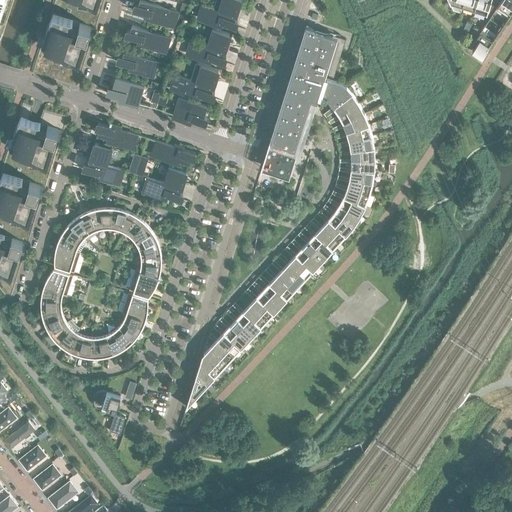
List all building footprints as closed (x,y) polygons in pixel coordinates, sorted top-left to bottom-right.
[(0,0),(0,7),(8,11),(11,0),(0,0)] [(55,0),(49,21),(46,31),(42,42),(33,72),(77,86),(92,39),(92,38),(95,29),(95,28),(103,0),(55,0)] [(143,0),(139,0),(136,11),(146,14),(145,17),(149,19),(150,15),(174,22),(176,15),(178,16),(179,11),(143,0)] [(215,0),(214,7),(236,14),(240,0),(215,0)] [(461,12),(462,6),(464,0),(449,0),(453,9),(461,12)] [(477,0),(464,0),(462,6),(474,10),(477,0)] [(491,15),(495,9),(500,1),(498,0),(477,0),(474,10),(487,14),(487,13),(491,15)] [(511,0),(501,0),(500,1),(495,9),(507,18),(511,10),(511,0)] [(214,7),(201,3),(200,8),(202,8),(200,15),(232,25),(236,14),(214,7)] [(472,23),(470,22),(467,21),(463,30),(467,32),(468,32),(472,23)] [(132,25),(128,36),(138,39),(137,43),(141,44),(142,41),(166,48),(168,41),(170,42),(171,37),(132,25)] [(329,102),(333,105),(351,91),(346,85),(339,80),(333,79),(346,38),(306,26),(292,69),(270,140),(295,147),(310,98),(317,100),(318,96),(321,97),(320,98),(326,99),(328,99),(329,102)] [(484,26),(482,28),(480,32),(479,33),(472,42),(472,43),(484,52),(492,40),(496,34),(484,26)] [(207,45),(225,50),(230,33),(212,27),(207,44),(207,45)] [(470,41),(472,42),(479,33),(472,32),(472,34),(470,41)] [(221,61),(225,50),(207,45),(207,44),(190,39),(189,44),(190,44),(188,51),(221,61)] [(124,50),(120,62),(130,65),(129,68),(133,70),(134,66),(153,72),(155,65),(157,66),(158,61),(124,50)] [(196,62),(191,78),(191,79),(213,86),(219,69),(196,62)] [(191,79),(191,78),(174,73),(173,78),(175,79),(172,85),(210,97),(213,86),(191,79)] [(141,89),(143,90),(144,85),(116,76),(110,93),(137,102),(141,89)] [(158,102),(162,90),(155,88),(151,100),(158,102)] [(169,92),(162,90),(158,102),(165,104),(169,92)] [(339,114),(359,101),(352,91),(351,91),(333,105),(323,113),(326,116),(336,109),(339,114)] [(179,101),(175,114),(202,122),(207,105),(179,96),(177,100),(179,101)] [(339,114),(328,120),(330,123),(341,117),(343,122),(365,112),(359,101),(339,114)] [(29,119),(33,106),(23,102),(0,175),(0,289),(9,301),(24,254),(24,253),(27,244),(27,243),(42,198),(42,196),(45,188),(45,187),(67,116),(43,109),(39,122),(34,121),(29,119)] [(343,122),(332,127),(334,130),(345,126),(347,131),(370,123),(365,112),(343,122)] [(137,138),(138,133),(101,122),(98,134),(133,145),(135,138),(137,138)] [(347,131),(335,134),(336,137),(348,134),(349,139),(349,140),(373,134),(370,123),(347,131)] [(349,140),(349,139),(338,142),(338,145),(350,143),(351,149),(375,146),(373,134),(349,140)] [(154,151),(189,163),(193,151),(156,139),(154,144),(156,145),(154,151)] [(95,141),(90,158),(107,164),(107,163),(113,147),(95,141)] [(351,149),(339,150),(339,153),(351,153),(351,158),(376,158),(375,146),(351,149)] [(134,153),(130,165),(137,167),(141,155),(134,153)] [(137,167),(144,169),(148,157),(141,155),(137,167)] [(125,169),(107,163),(107,164),(90,158),(86,170),(119,180),(121,173),(123,173),(125,169)] [(351,158),(340,158),(340,161),(351,162),(351,167),(375,170),(376,158),(351,158)] [(169,164),(164,181),(181,187),(187,170),(169,164)] [(350,171),(350,176),(350,177),(373,181),(375,170),(351,167),(339,166),(339,169),(350,171)] [(350,177),(350,176),(338,174),(337,177),(349,180),(347,186),(370,193),(373,181),(350,177)] [(164,181),(147,176),(145,180),(147,181),(145,188),(178,198),(181,187),(164,181)] [(347,186),(336,182),(335,185),(346,189),(344,194),(366,204),(370,193),(347,186)] [(342,198),(340,203),(339,203),(360,215),(366,204),(344,194),(333,189),(332,192),(342,198)] [(339,203),(340,203),(329,196),(328,199),(337,206),(334,210),(354,225),(360,215),(339,203)] [(346,234),(354,225),(334,210),(325,203),(323,206),(332,213),(329,217),(328,218),(346,234)] [(111,226),(112,206),(104,206),(96,207),(89,209),(96,228),(100,227),(103,227),(107,226),(111,226)] [(120,229),(125,231),(135,213),(128,210),(120,207),(112,206),(111,226),(116,227),(120,229)] [(75,217),(69,223),(84,237),(88,233),(92,230),(96,228),(89,209),(82,213),(75,217)] [(328,218),(329,217),(320,209),(317,212),(326,220),(322,225),(340,241),(346,234),(328,218)] [(136,241),(153,229),(148,223),(142,218),(135,213),(125,231),(129,234),(133,237),(136,241)] [(322,225),(313,216),(311,219),(319,227),(315,232),(333,248),(340,241),(322,225)] [(60,236),(57,243),(76,249),(77,249),(78,246),(80,243),(82,239),(84,237),(69,223),(64,229),(60,236)] [(315,232),(307,223),(304,226),(313,234),(309,239),(327,255),(333,248),(315,232)] [(141,255),(161,252),(160,244),(157,236),(153,229),(136,241),(138,245),(140,250),(141,255)] [(306,242),(302,246),(320,262),(327,255),(309,239),(300,230),(298,233),(306,242)] [(302,246),(294,238),(291,240),(300,249),(296,253),(295,253),(313,269),(320,262),(302,246)] [(81,250),(77,249),(76,249),(57,243),(55,250),(55,257),(55,265),(74,271),(81,250)] [(293,256),(289,260),(307,276),(313,269),(295,253),(296,253),(287,245),(284,247),(293,256)] [(140,269),(159,275),(161,268),(162,260),(161,252),(141,255),(141,259),(141,264),(140,269)] [(289,260),(281,252),(278,254),(287,263),(283,267),(282,267),(300,283),(307,276),(289,260)] [(282,267),(283,267),(274,259),(271,262),(280,270),(276,274),(294,290),(300,283),(282,267)] [(273,277),(270,281),(269,281),(287,298),(294,290),(276,274),(268,266),(265,269),(273,277)] [(63,292),(63,293),(67,294),(73,273),(54,267),(50,273),(46,279),(43,286),(63,292)] [(157,282),(159,275),(140,269),(136,268),(129,288),(149,294),(153,288),(157,282)] [(269,281),(270,281),(261,273),(258,276),(267,284),(263,288),(281,305),(287,298),(269,281)] [(260,291),(257,295),(256,295),(274,312),(281,305),(263,288),(254,280),(252,283),(260,291)] [(62,297),(63,293),(63,292),(43,286),(42,294),(41,302),(41,310),(62,307),(61,302),(62,297)] [(256,295),(257,295),(248,287),(245,290),(254,298),(250,302),(268,319),(274,312),(256,295)] [(126,312),(146,318),(147,311),(148,304),(148,297),(128,291),(122,311),(126,313),(126,312)] [(250,302),(241,294),(239,297),(248,305),(244,309),(243,309),(261,326),(268,319),(250,302)] [(243,309),(244,309),(235,301),(232,304),(241,312),(237,316),(255,333),(261,326),(243,309)] [(50,332),(67,321),(65,316),(63,312),(62,307),(41,310),(43,318),(46,325),(50,332)] [(237,316),(228,308),(226,311),(234,319),(230,323),(248,340),(255,333),(237,316)] [(126,312),(126,313),(124,317),(122,321),(119,325),(134,339),(139,333),(143,326),(146,318),(126,312)] [(230,323),(222,315),(219,318),(228,326),(224,330),(241,347),(248,340),(230,323)] [(67,349),(78,331),(80,327),(75,323),(71,318),(67,321),(50,332),(55,338),(61,344),(67,349)] [(221,333),(217,337),(235,354),(241,347),(224,330),(216,323),(214,326),(221,333)] [(106,333),(114,352),(121,349),(128,344),(134,339),(119,325),(115,328),(111,331),(106,333)] [(82,354),(90,356),(92,335),(87,335),(82,333),(78,331),(67,349),(75,352),(82,354)] [(217,337),(211,331),(209,335),(215,340),(211,344),(228,361),(235,354),(217,337)] [(92,335),(90,356),(98,356),(106,355),(114,352),(106,333),(102,335),(97,335),(92,335)] [(211,344),(206,340),(205,344),(208,347),(204,352),(222,368),(228,361),(211,344)] [(209,382),(222,368),(204,352),(202,353),(197,371),(209,382)] [(209,382),(197,371),(186,406),(187,406),(206,386),(208,382),(209,382)] [(0,399),(11,392),(2,380),(0,382),(0,399)] [(130,381),(128,389),(133,390),(136,383),(130,381)] [(107,390),(106,391),(105,390),(104,390),(102,390),(101,390),(99,390),(98,391),(96,391),(95,392),(94,394),(94,395),(93,396),(93,398),(93,399),(93,401),(93,402),(94,403),(95,404),(96,406),(97,406),(99,407),(100,407),(101,408),(103,407),(104,407),(106,407),(107,406),(116,409),(121,395),(107,390)] [(19,395),(16,392),(8,398),(11,401),(19,395)] [(0,430),(25,411),(17,399),(0,412),(0,430)] [(33,415),(29,409),(25,412),(30,418),(33,415)] [(115,412),(109,430),(120,433),(125,416),(115,412)] [(36,428),(29,420),(4,439),(11,448),(36,428)] [(48,433),(45,430),(37,436),(40,439),(48,433)] [(55,449),(46,437),(19,458),(28,469),(55,449)] [(63,452),(59,447),(55,450),(59,455),(63,452)] [(61,457),(61,456),(34,477),(43,488),(69,467),(61,457)] [(78,471),(73,466),(70,469),(74,474),(78,471)] [(84,486),(75,475),(49,496),(57,507),(84,486)] [(92,490),(88,485),(84,488),(88,493),(92,490)] [(90,511),(99,505),(90,494),(67,511),(90,511)] [(0,511),(8,511),(17,506),(8,495),(0,501),(0,511)]
